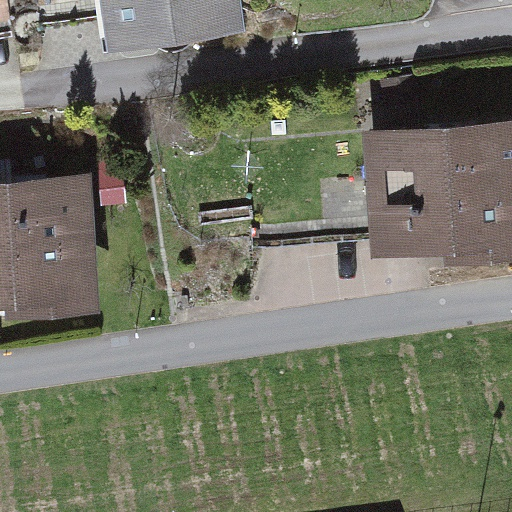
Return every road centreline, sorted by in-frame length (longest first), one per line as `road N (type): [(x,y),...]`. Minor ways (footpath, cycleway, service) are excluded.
road 1 (residential): [(0,368),(511,294)]
road 2 (residential): [(511,17),(14,95)]
